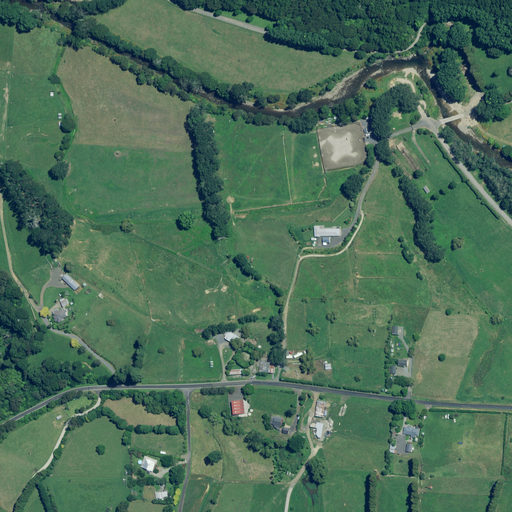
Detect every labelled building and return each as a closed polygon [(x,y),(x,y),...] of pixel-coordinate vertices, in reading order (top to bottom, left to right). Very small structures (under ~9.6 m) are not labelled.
[(320,236),(339,236),(339,229),(320,229),(320,226),(315,226),(315,231),(314,231),(314,237),(320,237),(320,236)] [(65,300),(63,297),(60,298),(64,307),(69,304),(67,299),(65,300)] [(56,316),(54,317),(57,322),(59,321),(60,323),(66,320),(65,318),(69,316),(64,307),(58,310),(57,309),(53,311),(56,316)] [(38,312),(34,315),(38,321),(42,318),(38,312)] [(237,336),(228,331),(225,337),(226,337),(225,339),(233,343),(237,336)] [(269,362),(259,362),(259,372),(274,373),(274,366),(269,366),(269,362)] [(244,413),(243,400),(233,401),(234,414),(244,413)] [(325,402),(317,401),(315,416),(323,417),(325,402)] [(282,418),(273,416),(271,424),(275,424),(274,427),(280,429),(282,418)] [(323,424),(317,422),(316,424),(310,423),(309,427),(317,428),(316,434),(318,437),(320,438),(323,424)] [(413,427),(408,426),(408,427),(404,427),(403,434),(410,435),(410,437),(416,437),(416,436),(418,436),(419,429),(413,428),(413,427)] [(156,460),(145,456),(140,467),(152,471),(156,460)]
